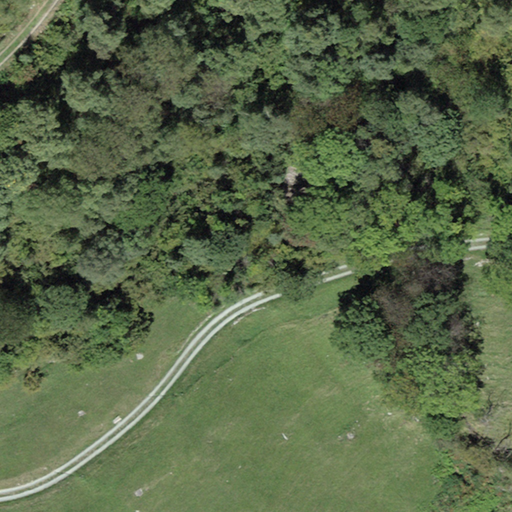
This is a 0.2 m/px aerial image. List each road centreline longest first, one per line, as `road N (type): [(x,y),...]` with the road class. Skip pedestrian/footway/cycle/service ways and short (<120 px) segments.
road 1 (track): [(511,241),(373,258),(251,296),(182,364)]
road 2 (track): [(182,364),(114,437),(54,477),(0,495)]
